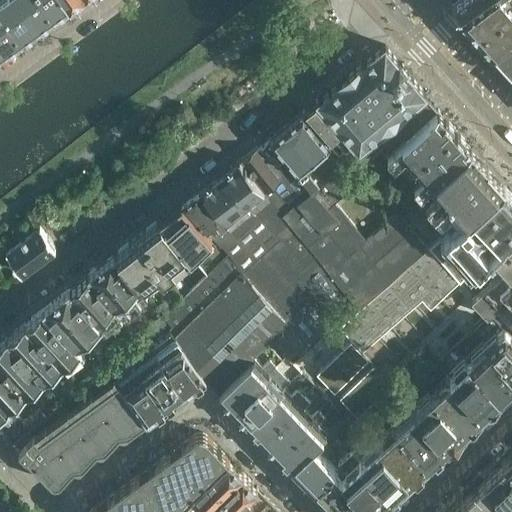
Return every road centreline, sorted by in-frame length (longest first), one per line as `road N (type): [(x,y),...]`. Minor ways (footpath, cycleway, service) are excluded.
road 1 (residential): [(391,10),(0,307)]
road 2 (residential): [(315,511),(219,411),(196,408),(63,511)]
road 3 (residential): [(0,81),(112,0)]
road 4 (residential): [(511,419),(411,511)]
road 5 (secondary): [(391,10),(461,85),(488,102)]
road 6 (secondary): [(488,102),(475,74),(412,0)]
